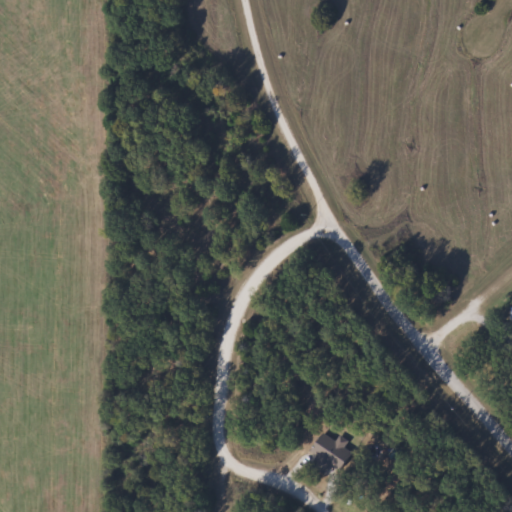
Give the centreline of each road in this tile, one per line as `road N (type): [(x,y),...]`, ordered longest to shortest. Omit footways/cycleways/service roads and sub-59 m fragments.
road 1 (residential): [(241,0),(287,135),(367,276),(511,451)]
road 2 (residential): [(264,476),(227,459),(220,373),(236,309),(252,277),(336,220)]
